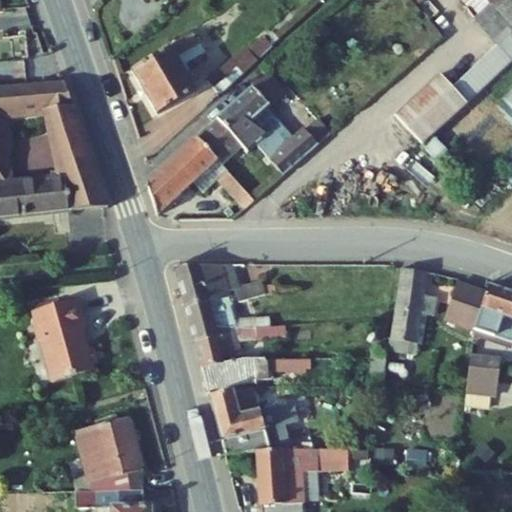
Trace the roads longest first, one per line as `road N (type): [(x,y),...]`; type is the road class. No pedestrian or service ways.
road 1 (residential): [(141,246),(402,243),(511,270)]
road 2 (tertiary): [(209,511),(141,246)]
road 3 (tertiary): [(141,246),(57,0)]
